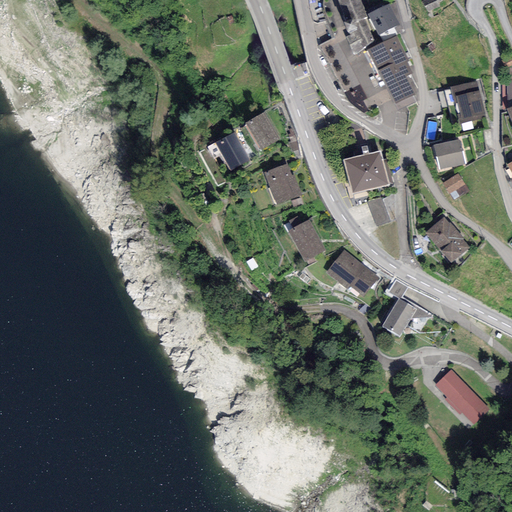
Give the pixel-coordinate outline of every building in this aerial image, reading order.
[(337,0),(346,21),(343,22),(348,36),(346,36),(354,55),(374,40),(364,19),(367,18),(360,0),(337,0)] [(427,0),(422,2),(427,14),(439,8),(438,5),(444,0),(427,0)] [(389,3),(368,14),(378,35),(400,25),(389,3)] [(396,36),(367,50),(395,105),(415,95),(406,77),(412,74),(407,63),(409,62),(396,36)] [(511,57),(511,56),(502,60),(506,69),(511,66),(511,57)] [(477,81),(450,88),(459,124),(486,118),(477,81)] [(245,123),(261,150),(280,138),(264,112),(245,123)] [(249,160),(235,133),(215,144),(229,171),(249,160)] [(461,139),(433,145),(435,156),(437,156),(439,170),(466,165),(461,139)] [(352,194),(387,185),(379,151),(343,160),(352,194)] [(264,172),(277,205),(300,195),(288,163),(264,172)] [(458,173),(441,184),(453,202),(470,190),(458,173)] [(444,217),(426,233),(451,263),(471,247),(450,223),(449,223),(444,217)] [(309,220),(288,231),(304,262),(325,252),(309,220)] [(379,277),(343,250),(325,273),(347,289),(350,286),(365,297),(379,277)] [(398,281),(391,296),(403,301),(410,287),(398,281)] [(415,308),(397,299),(382,326),(400,337),(415,308)] [(436,384),(448,396),(445,399),(459,415),(462,411),(475,425),(490,411),(451,370),(436,384)]
